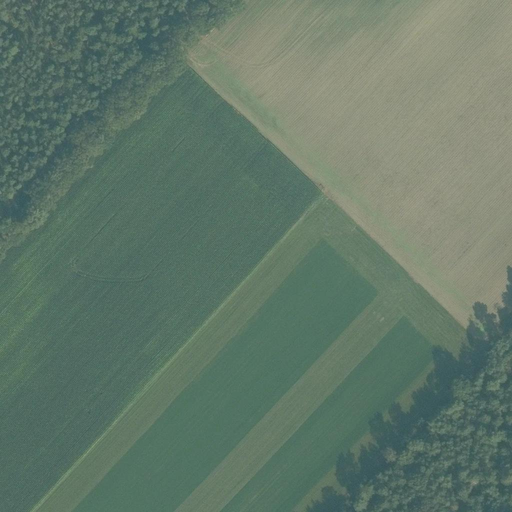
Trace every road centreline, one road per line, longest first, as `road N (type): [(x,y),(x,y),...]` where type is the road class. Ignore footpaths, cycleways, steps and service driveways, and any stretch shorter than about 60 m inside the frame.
road 1 (track): [(200,0),(0,212)]
road 2 (track): [(318,511),(511,304)]
